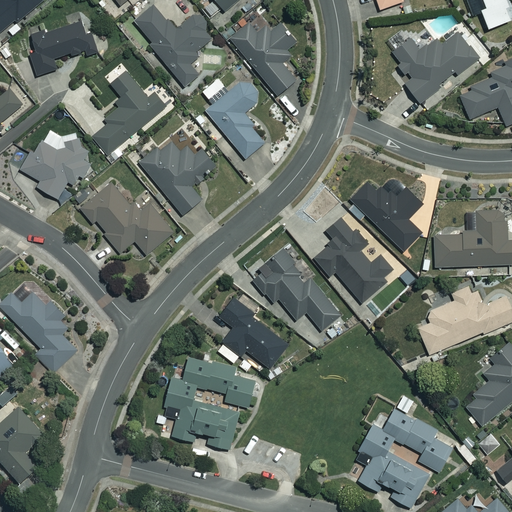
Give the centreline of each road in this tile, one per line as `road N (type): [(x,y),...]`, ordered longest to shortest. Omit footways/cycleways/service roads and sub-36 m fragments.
road 1 (residential): [(142,329),(197,264),(287,185),(329,113)]
road 2 (residential): [(312,511),(88,454)]
road 3 (residential): [(511,160),(427,153),(329,113)]
road 4 (residential): [(0,209),(62,247),(142,329)]
road 5 (residential): [(88,454),(116,373),(142,329)]
